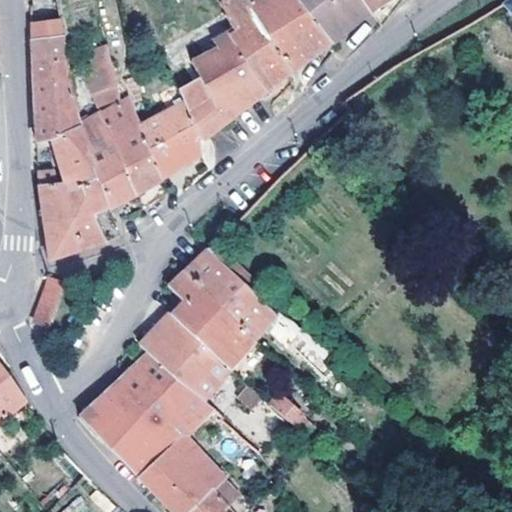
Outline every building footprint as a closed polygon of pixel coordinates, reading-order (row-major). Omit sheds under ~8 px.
[(231,114),(261,91),(228,41),(236,36),(215,0),(194,0),(186,5),(210,42),(202,45),(205,52),(187,61),(205,99),(182,116),(196,140),(202,136),(231,114)] [(239,0),(215,0),(236,36),(228,41),(261,91),(272,82),(283,72),(239,0)] [(291,0),(239,0),(283,72),(301,60),(325,44),(291,0)] [(291,0),(325,44),(346,28),(365,14),(354,0),(291,0)] [(354,0),(365,14),(384,0),(354,0)] [(384,0),(365,14),(376,28),(389,14),(401,1),(400,0),(384,0)] [(509,16),(511,19),(511,0),(503,0),(499,4),(509,16)] [(38,55),(29,56),(34,144),(52,144),(79,125),(60,35),(37,38),(38,55)] [(37,38),(29,39),(29,56),(38,55),(37,38)] [(96,113),(100,111),(115,102),(101,46),(81,50),(84,66),(75,69),(96,113)] [(129,103),(136,101),(129,79),(118,81),(129,103)] [(112,132),(129,194),(140,188),(154,180),(133,127),(122,98),(115,102),(100,111),(112,132)] [(133,127),(154,180),(177,167),(196,156),(193,143),(196,140),(182,116),(177,105),(145,120),(133,127)] [(96,113),(79,125),(99,186),(106,207),(119,200),(129,194),(112,132),(100,111),(96,113)] [(62,183),(64,193),(99,186),(79,125),(52,144),(62,183)] [(52,171),(36,172),(46,260),(57,256),(78,249),(64,193),(62,183),(53,183),(52,171)] [(64,193),(78,249),(90,245),(102,241),(93,213),(106,207),(99,186),(64,193)] [(272,316),(203,249),(194,258),(181,271),(251,342),(262,328),(272,316)] [(251,342),(181,271),(166,286),(179,302),(166,315),(227,370),(251,342)] [(46,280),(31,325),(46,330),(59,285),(46,280)] [(289,340),(299,330),(276,312),(272,316),(262,328),(283,347),(289,340)] [(227,370),(166,315),(149,332),(134,346),(141,353),(198,404),(227,370)] [(318,366),(330,353),(299,330),(289,340),(318,366)] [(198,404),(141,353),(120,373),(110,382),(155,427),(173,411),(191,428),(209,413),(198,404)] [(23,407),(0,373),(0,425),(7,420),(23,407)] [(155,427),(110,382),(74,414),(92,434),(125,470),(133,478),(166,511),(182,511),(218,481),(178,440),(181,437),(191,428),(173,411),(155,427)] [(260,401),(247,389),(239,399),(251,410),(260,401)] [(272,394),(263,404),(276,415),(284,405),(272,394)] [(7,420),(0,425),(0,436),(13,426),(7,420)] [(218,481),(182,511),(222,511),(235,498),(218,481)] [(242,510),(248,505),(243,499),(237,506),(242,510)]
